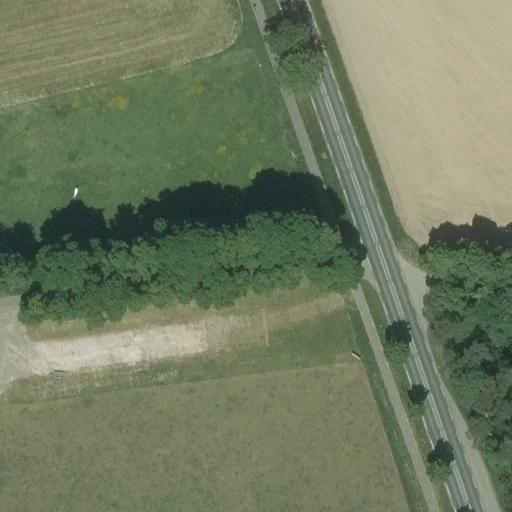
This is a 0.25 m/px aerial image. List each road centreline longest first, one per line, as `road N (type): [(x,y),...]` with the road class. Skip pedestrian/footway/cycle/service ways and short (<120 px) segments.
road 1 (primary): [(377,267),(284,0)]
road 2 (primary): [(462,511),(377,267)]
road 3 (unclassified): [(511,293),(377,267)]
